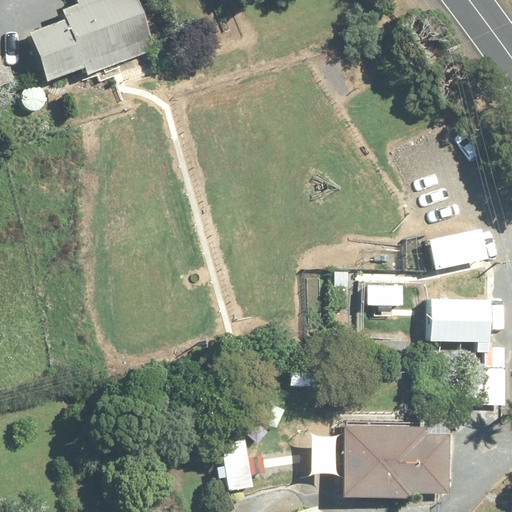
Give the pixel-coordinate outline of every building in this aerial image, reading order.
[(35,34),(54,82),(89,69),(92,77),(159,50),(138,0),(81,0),(83,4),(66,10),(70,20),(35,34)] [(44,89),(25,96),(36,127),(56,120),(44,89)] [(475,261),(469,230),(414,241),(420,272),(475,261)] [(322,287),(321,308),(338,309),(339,287),(345,287),(346,274),(326,273),(325,287),(322,287)] [(416,298),(414,340),(466,342),(465,353),(476,353),(481,354),(482,347),(484,301),(416,298)] [(472,416),(445,415),(444,434),(471,435),(472,416)] [(433,496),(437,420),(407,419),(406,430),(327,427),(324,498),(398,501),(398,495),(433,496)]
